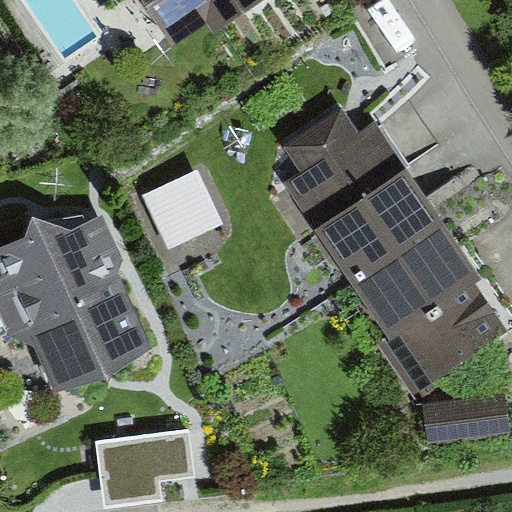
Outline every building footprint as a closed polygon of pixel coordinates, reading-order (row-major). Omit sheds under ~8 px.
[(97,0),(102,7),(113,0),(143,0),(173,44),(209,20),(217,31),(263,0),(97,0)] [(449,223),(380,121),(361,133),(344,107),(285,147),(302,173),(287,183),(356,285),(449,223)] [(198,170),(144,196),(170,250),(224,224),(198,170)] [(125,260),(104,214),(73,228),(34,213),(26,233),(0,245),(0,339),(11,334),(36,345),(57,390),(154,345),(120,273),(125,260)] [(511,317),(449,223),(356,285),(391,337),(379,345),(415,399),(483,353),(511,396),(511,317)] [(507,395),(425,405),(430,444),(511,435),(507,395)]
